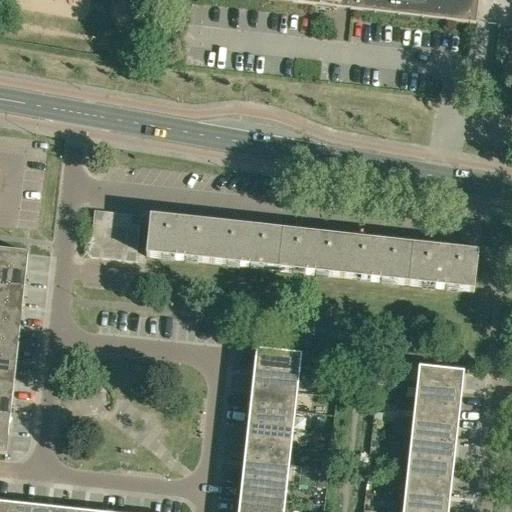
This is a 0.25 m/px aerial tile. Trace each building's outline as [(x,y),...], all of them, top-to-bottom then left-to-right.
[(470,19),(472,0),(263,0),(337,8),(337,0),(349,0),(349,10),(476,25),(477,20),(470,19)] [(92,234),(103,235),(106,214),(94,213),(92,234)] [(103,235),(114,236),(117,215),(106,214),(103,235)] [(125,237),(128,216),(117,215),(114,236),(125,237)] [(128,216),(125,237),(138,239),(140,218),(128,216)] [(146,257),(211,265),(215,226),(150,219),(146,257)] [(274,272),(279,233),(215,226),(211,265),(274,272)] [(347,240),(279,233),(274,272),(342,279),(347,240)] [(89,258),(100,260),(103,235),(92,234),(89,258)] [(112,261),(114,236),(103,235),(100,260),(112,261)] [(123,262),(125,237),(114,236),(112,261),(123,262)] [(138,239),(125,237),(123,262),(135,263),(138,239)] [(413,248),(347,240),(342,279),(409,286),(413,248)] [(409,286),(474,293),(478,255),(413,248),(409,286)] [(28,254),(0,250),(0,269),(26,272),(28,254)] [(0,287),(24,290),(26,272),(0,269),(0,287)] [(0,306),(22,309),(24,290),(0,287),(0,306)] [(0,324),(20,327),(22,309),(0,306),(0,324)] [(0,343),(18,345),(20,327),(0,324),(0,343)] [(0,361),(16,364),(18,345),(0,343),(0,361)] [(300,374),(302,356),(257,351),(255,369),(300,374)] [(0,380),(14,382),(16,364),(0,361),(0,380)] [(379,365),(377,384),(391,386),(393,367),(379,365)] [(255,369),(253,387),(298,392),(300,374),(255,369)] [(462,392),(464,374),(420,369),(418,387),(462,392)] [(0,399),(12,400),(14,382),(0,380),(0,399)] [(296,410),(298,392),(253,387),(251,405),(296,410)] [(418,387),(416,405),(460,410),(462,392),(418,387)] [(12,400),(0,399),(0,417),(10,419),(12,400)] [(251,405),(249,424),(294,429),(296,410),(251,405)] [(416,405),(414,423),(458,428),(460,410),(416,405)] [(0,436),(8,437),(10,419),(0,417),(0,436)] [(458,428),(414,423),(412,442),(456,446),(458,428)] [(247,442),(292,447),(294,429),(249,424),(247,442)] [(247,442),(245,460),(290,465),(292,447),(247,442)] [(412,442),(410,460),(454,465),(456,446),(412,442)] [(288,483),(290,465),(245,460),(243,478),(288,483)] [(408,478),(452,483),(454,465),(410,460),(408,478)] [(243,478),(241,497),(286,502),(288,483),(243,478)] [(408,478),(406,496),(450,501),(452,483),(408,478)] [(406,496),(403,511),(448,511),(450,501),(406,496)] [(284,511),(286,502),(241,497),(239,511),(284,511)]
